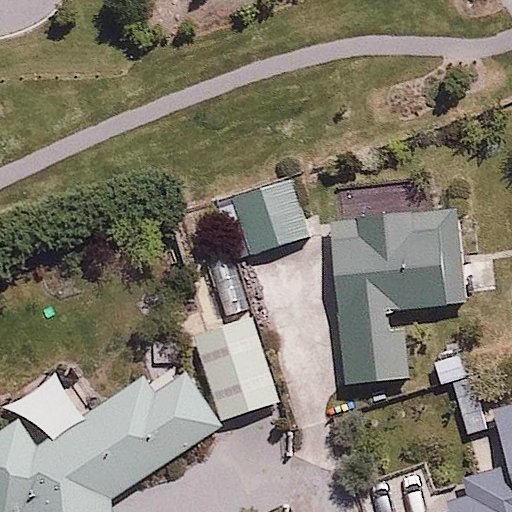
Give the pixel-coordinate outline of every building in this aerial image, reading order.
[(211,197),(237,257),(304,227),(278,168),(211,197)] [(460,187),(332,199),(349,380),(408,374),(403,324),(392,325),(389,300),(470,292),(460,187)] [(241,305),(187,333),(229,414),(282,387),(241,305)] [(23,404),(0,421),(0,506),(4,511),(116,511),(116,490),(213,418),(178,372),(159,386),(143,366),(49,436),(23,404)] [(432,492),(425,471),(361,493),(367,511),(511,511),(511,406),(497,412),(510,452),(456,470),(461,483),(432,492)]
